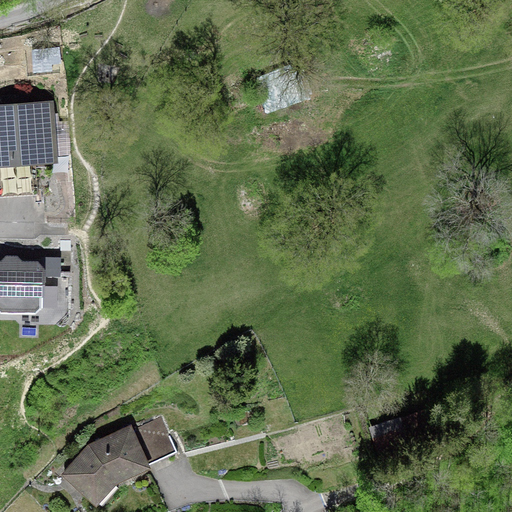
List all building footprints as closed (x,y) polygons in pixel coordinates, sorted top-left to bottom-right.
[(290,68),(259,81),(269,106),(301,93),(290,68)] [(0,111),(0,192),(30,190),(27,159),(48,158),(44,108),(0,111)] [(14,261),(5,261),(0,266),(0,265),(0,313),(33,314),(39,309),(39,272),(34,266),(18,266),(14,261)] [(424,411),(372,429),(381,454),(432,436),(424,411)] [(144,464),(172,451),(174,450),(158,418),(129,432),(127,428),(87,447),(62,475),(93,503),(110,484),(146,468),(144,464)]
